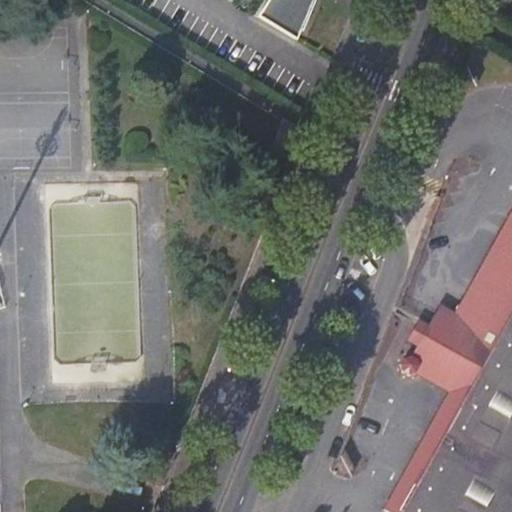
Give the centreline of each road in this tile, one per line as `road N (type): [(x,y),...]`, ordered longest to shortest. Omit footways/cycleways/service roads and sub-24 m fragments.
road 1 (secondary): [(401,0),(198,511)]
road 2 (secondary): [(239,511),(440,0)]
